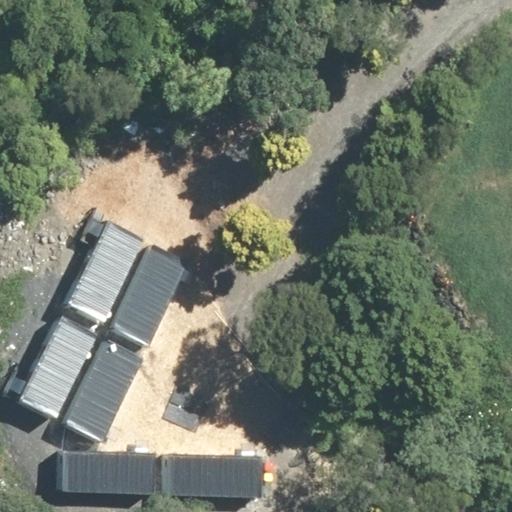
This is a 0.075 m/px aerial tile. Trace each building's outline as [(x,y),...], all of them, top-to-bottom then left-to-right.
[(104,228),(67,308),(105,325),(141,245),(104,228)] [(151,248),(114,328),(152,345),(188,266),(151,248)] [(60,321),(24,401),(62,418),(98,338),(60,321)] [(104,341),(67,421),(105,438),(142,358),(104,341)] [(153,450),(65,449),(65,491),(153,491),(153,450)] [(260,455),(171,454),(171,495),(259,496),(260,455)]
